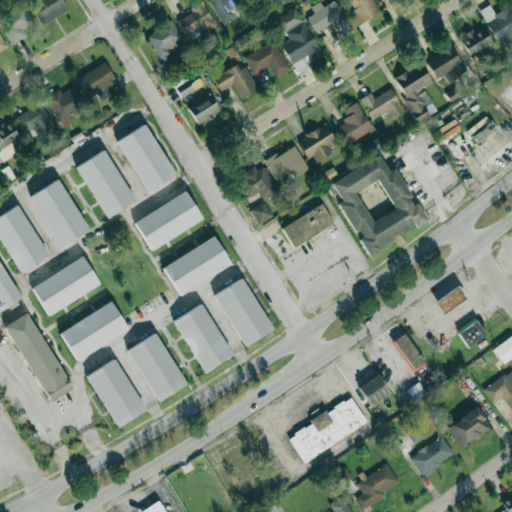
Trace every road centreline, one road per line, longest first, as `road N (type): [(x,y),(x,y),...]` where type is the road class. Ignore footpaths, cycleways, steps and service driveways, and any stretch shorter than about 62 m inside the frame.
road 1 (secondary): [(511,181),(305,333),(11,511)]
road 2 (residential): [(94,0),(322,358)]
road 3 (residential): [(197,166),(456,0)]
road 4 (secondary): [(322,358),(511,219)]
road 5 (secondary): [(74,511),(267,397)]
road 6 (residential): [(0,89),(140,0)]
